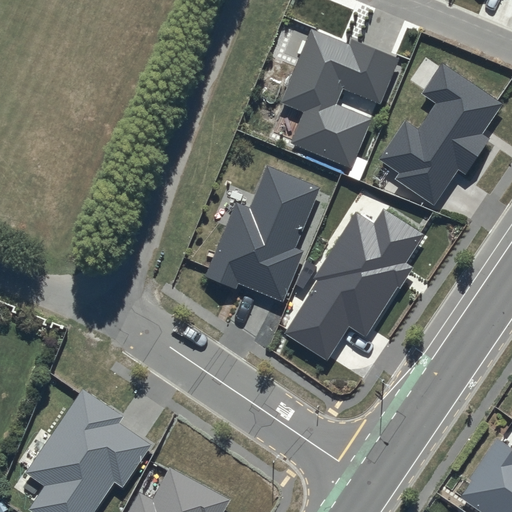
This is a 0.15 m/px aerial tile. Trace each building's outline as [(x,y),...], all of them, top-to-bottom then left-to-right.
[(349,45),(310,29),(281,102),(304,112),(291,144),(350,168),(370,119),(336,105),(343,89),(381,104),(400,58),(352,39),(349,45)] [(503,104),(442,64),(423,93),(437,103),(418,131),(405,122),(381,159),(400,172),(395,179),(435,205),(458,170),(466,176),(491,139),(483,134),(503,104)] [(320,187),(266,166),(250,207),(236,202),(206,277),(236,289),(239,283),(283,301),(303,251),(296,248),(320,187)] [(426,234),(382,206),(373,220),(357,210),(314,278),(318,281),(285,334),(326,360),(349,325),(366,335),(397,286),(400,288),(413,267),(407,263),(426,234)] [(29,507),(35,511),(92,511),(115,480),(123,485),(151,442),(120,421),(124,415),(83,386),(25,469),(45,483),(29,507)] [(511,511),(511,449),(497,439),(470,479),(472,480),(460,498),(480,511),(511,511)] [(152,497),(139,490),(127,511),(222,511),(230,498),(170,465),(152,497)]
